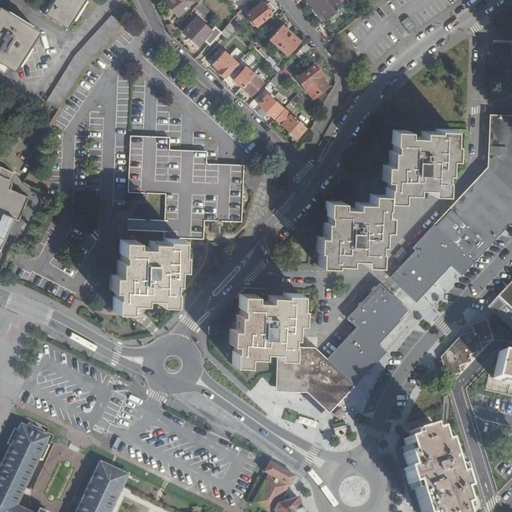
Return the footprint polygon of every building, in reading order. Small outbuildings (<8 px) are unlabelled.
[(51,0),(44,12),(67,26),(83,0),(51,0)] [(128,16),(134,10),(123,0),(73,55),(44,102),(57,110),(85,64),(113,33),(121,24),(128,16)] [(164,0),(163,1),(176,17),(187,8),(186,7),(192,2),(189,0),(164,0)] [(307,0),(323,19),(340,6),(335,0),(307,0)] [(198,2),(193,8),(204,18),(210,12),(198,2)] [(269,14),(260,3),(245,14),(253,26),(269,14)] [(0,62),(11,70),(36,30),(0,6),(0,62)] [(284,12),(279,17),(285,24),(290,19),(284,12)] [(202,39),(207,44),(218,33),(219,32),(213,27),(209,31),(194,17),(180,32),(196,46),(202,39)] [(219,32),(218,33),(224,39),(234,28),(227,22),(219,32)] [(276,47),(289,33),(281,25),(268,39),(276,47)] [(297,41),(289,33),(276,47),(284,54),(297,41)] [(303,43),(293,54),(299,59),(309,49),(303,43)] [(254,45),(251,48),(257,53),(258,54),(261,51),(254,45)] [(215,70),(222,76),(241,55),(233,48),(227,55),(222,52),(211,64),(216,69),(215,70)] [(258,54),(257,53),(253,56),(261,63),(262,62),(264,60),(260,56),(258,54)] [(268,56),(264,60),(277,72),(280,68),(268,56)] [(251,74),(256,78),(267,66),(262,62),(261,63),(251,74)] [(319,74),(312,65),(295,79),(300,86),(301,86),(310,97),(325,85),(317,76),(319,74)] [(230,79),(239,87),(251,74),(243,66),(230,79)] [(287,79),(292,74),(283,67),(279,72),(287,79)] [(277,72),(267,82),(272,87),(281,77),(277,72)] [(251,74),(239,87),(247,95),(259,82),(256,78),(251,74)] [(301,98),(297,93),(291,100),(295,104),(301,98)] [(256,103),(270,116),(279,107),(265,94),(256,103)] [(282,109),(273,119),(293,138),(302,128),(282,109)] [(448,260),(461,271),(511,216),(511,115),(490,115),(487,167),(412,247),(416,252),(397,272),(395,271),(391,275),(392,276),(390,278),(408,294),(416,286),(420,290),(448,260)] [(317,251),(317,265),(333,266),(334,263),(348,264),(349,259),(362,259),(362,265),(377,266),(378,250),(377,250),(377,245),(380,245),(381,230),(387,230),(387,215),(382,215),(384,201),(399,202),(400,193),(414,194),(414,188),(428,189),(428,194),(435,194),(435,190),(441,194),(444,194),(444,179),(443,179),(443,174),(446,174),(447,159),(453,160),(454,144),(452,144),(453,129),(435,128),(435,131),(420,131),(419,137),(407,136),(407,130),(391,129),(390,144),(392,144),(391,151),(388,151),(387,165),(382,165),(381,181),(385,181),(385,187),(384,187),(384,194),(369,194),(369,203),(354,202),(353,207),(340,207),(340,201),(325,200),(324,215),(326,215),(325,221),(322,221),(321,236),(315,236),(315,251),(317,251)] [(163,226),(163,237),(177,238),(180,241),(180,239),(203,240),(204,220),(221,221),(240,222),(243,165),(224,165),(205,164),(206,152),(187,151),(168,150),(169,138),(150,137),(129,136),(127,193),(164,194),(163,226)] [(0,247),(7,232),(10,233),(25,197),(7,188),(9,184),(8,178),(10,173),(0,167),(0,247)] [(177,238),(163,237),(162,241),(148,240),(148,247),(134,246),(134,240),(119,239),(119,253),(120,253),(120,261),(117,261),(116,275),(109,275),(109,289),(114,289),(113,297),(112,297),(111,311),(127,312),(128,302),(142,303),(142,297),(156,297),(156,304),(172,305),(172,289),(170,289),(171,283),(174,283),(175,269),(181,269),(182,253),(179,253),(180,241),(177,238)] [(328,359),(352,381),(361,371),(357,367),(378,345),(374,341),(404,309),(379,284),(347,318),(351,321),(350,322),(355,327),(356,326),(357,327),(328,359)] [(497,302),(491,309),(504,321),(511,328),(511,285),(497,302)] [(231,293),(230,308),(232,308),(231,315),(230,328),(229,329),(228,344),(233,344),(233,350),(232,350),(231,365),(246,366),(247,357),(262,358),(262,351),(275,352),(275,358),(279,358),(289,358),(290,344),(291,338),(294,338),(294,324),(301,324),(301,307),(299,307),(299,293),(282,292),(282,295),(268,294),(268,300),(254,300),(254,294),(231,293)] [(454,354),(441,358),(446,377),(460,372),(458,365),(471,361),(469,354),(480,351),(478,343),(491,340),(486,321),(477,323),(473,325),(475,332),(463,336),(465,342),(452,347),(454,354)] [(306,385),(310,389),(306,393),(325,410),(329,406),(352,381),(328,359),(318,351),(316,349),(291,349),(292,344),(290,344),(289,358),(279,358),(278,390),(292,391),(292,385),(306,385)] [(511,353),(499,350),(493,379),(511,383),(511,353)] [(31,511),(16,505),(49,436),(20,422),(0,463),(0,511),(110,511),(122,487),(128,474),(99,460),(74,511),(31,511)] [(466,511),(460,490),(465,488),(460,473),(455,474),(445,441),(440,443),(436,431),(430,433),(428,424),(407,431),(409,438),(403,440),(407,452),(403,454),(408,467),(402,469),(407,485),(412,483),(421,511),(466,511)] [(297,511),(293,498),(289,499),(285,486),(290,477),(265,463),(259,473),(263,475),(247,503),(262,511),(297,511)]
